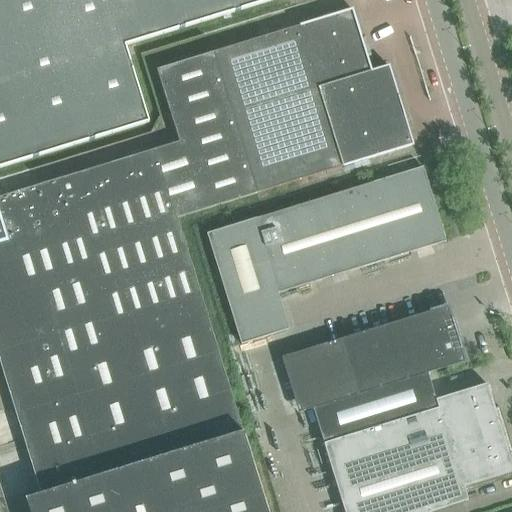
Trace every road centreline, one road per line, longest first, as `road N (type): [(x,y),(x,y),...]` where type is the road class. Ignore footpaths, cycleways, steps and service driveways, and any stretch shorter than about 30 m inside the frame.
road 1 (unclassified): [(434,0),(511,252)]
road 2 (unclassified): [(511,142),(467,0)]
